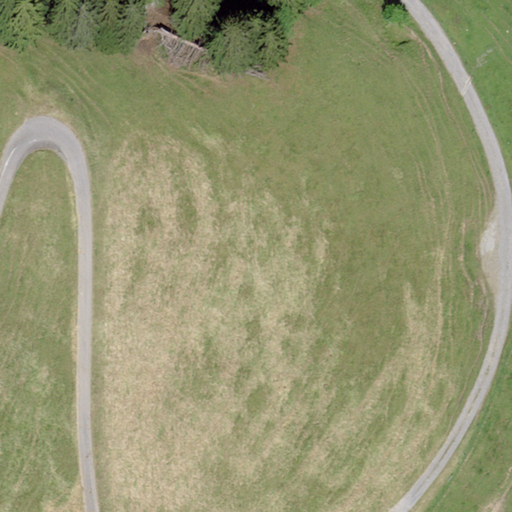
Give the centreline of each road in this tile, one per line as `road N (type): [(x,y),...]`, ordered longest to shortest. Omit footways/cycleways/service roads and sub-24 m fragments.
road 1 (track): [(409,511),(436,479),(502,341),(498,165),(410,0)]
road 2 (unclassified): [(92,511),(83,404),(85,240),(75,158),(56,137),(30,136),(17,147),(0,195)]
